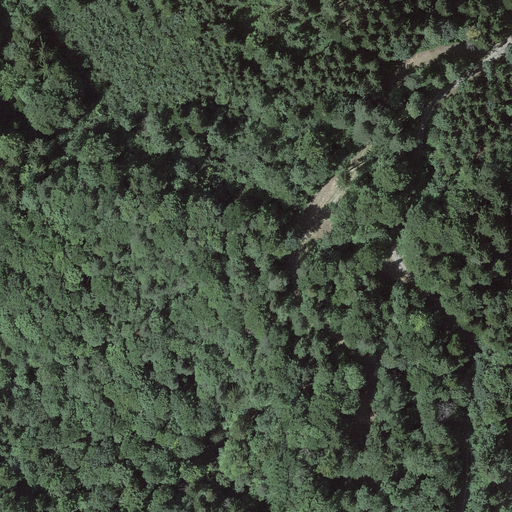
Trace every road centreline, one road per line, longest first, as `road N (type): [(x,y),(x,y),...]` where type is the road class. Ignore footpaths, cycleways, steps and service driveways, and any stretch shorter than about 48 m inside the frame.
road 1 (track): [(505,49),(426,66),(397,85),(364,154),(294,255),(309,313),(357,342),(369,366),(359,426),(370,469),(350,511)]
road 2 (track): [(511,40),(430,99),(388,246),(392,262),(472,347),(462,511)]
